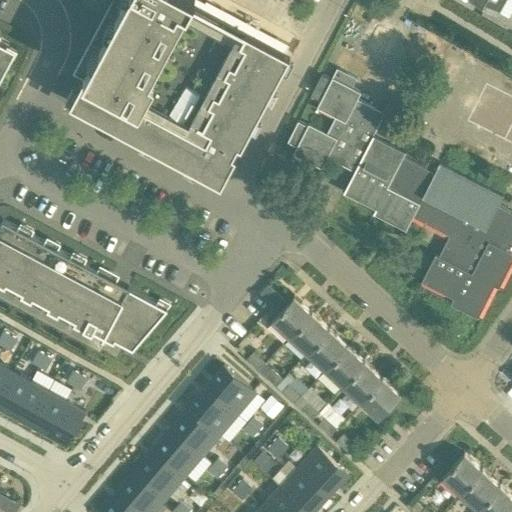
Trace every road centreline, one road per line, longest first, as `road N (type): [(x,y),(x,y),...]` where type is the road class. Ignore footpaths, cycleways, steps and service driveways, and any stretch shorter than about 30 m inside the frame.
road 1 (residential): [(0,163),(234,285)]
road 2 (residential): [(66,485),(234,285)]
road 3 (residential): [(284,231),(467,385)]
road 4 (residential): [(30,99),(234,204)]
road 5 (residential): [(234,204),(314,39)]
road 6 (residential): [(351,511),(467,385)]
